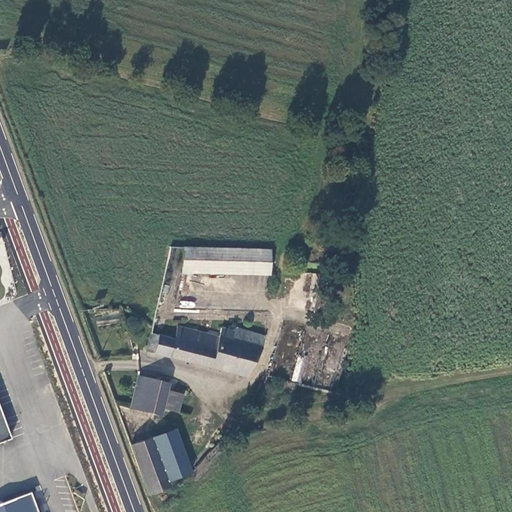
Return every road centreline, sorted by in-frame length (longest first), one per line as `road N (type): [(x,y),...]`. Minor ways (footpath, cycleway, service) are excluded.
road 1 (secondary): [(140,511),(25,198)]
road 2 (secondary): [(12,203),(129,511)]
